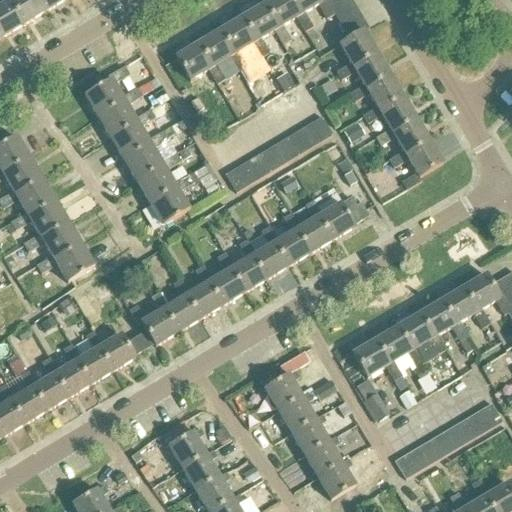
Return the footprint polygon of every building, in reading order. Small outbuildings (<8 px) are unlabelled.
[(34,0),(17,0),(12,3),(9,0),(0,0),(0,2),(4,8),(8,6),(23,30),(45,17),(34,0)] [(64,0),(34,0),(45,17),(67,3),(64,0)] [(277,33),(281,30),(290,45),(303,37),(312,32),(303,17),(299,20),(287,0),(279,0),(263,10),(277,33)] [(333,19),(327,9),(324,5),(321,6),(318,1),(317,0),(287,0),(299,20),(303,17),(316,9),(325,24),(333,19)] [(327,9),(341,0),(320,0),(318,1),(321,6),(324,5),(327,9)] [(333,19),(352,6),(348,0),(341,0),(327,9),(333,19)] [(8,6),(4,8),(0,10),(0,41),(1,43),(23,30),(8,6)] [(338,27),(357,15),(352,6),(333,19),(338,27)] [(290,45),(281,30),(277,33),(263,10),(242,23),(255,46),(259,44),(273,35),(282,50),(290,45)] [(343,35),(363,24),(357,15),(338,27),(343,35)] [(220,36),(233,59),(237,57),(246,71),(247,72),(257,66),(257,65),(259,63),(267,58),(259,44),(255,46),(242,23),(220,36)] [(348,44),(362,36),(368,33),(363,24),(343,35),(348,44)] [(246,71),(237,57),(233,59),(220,36),(198,49),(212,72),(215,70),(228,62),(237,76),(246,71)] [(375,59),(362,36),(348,44),(338,50),(349,69),(336,77),(340,85),(354,77),(352,73),(375,59)] [(305,61),(316,55),(309,44),(299,51),(305,61)] [(224,84),(215,70),(212,72),(198,49),(175,63),(188,86),(207,75),(216,89),(224,84)] [(389,81),(375,59),(352,73),(354,77),(363,91),(349,99),(354,107),(367,99),(365,95),(389,81)] [(84,101),(97,123),(124,108),(121,103),(113,89),(128,80),(123,72),(107,81),(110,86),(84,101)] [(286,78),(277,84),(283,95),(293,90),(286,78)] [(402,103),(389,81),(365,95),(367,99),(376,113),(362,121),(367,129),(381,121),(378,117),(402,103)] [(143,90),(136,94),(140,100),(147,96),(143,90)] [(136,94),(121,103),(124,108),(97,123),(110,145),(137,129),(134,125),(125,110),(141,101),(136,94)] [(269,95),(255,103),(261,113),(275,105),(269,95)] [(196,102),(189,107),(195,116),(202,112),(196,102)] [(415,125),(402,103),(378,117),(381,121),(389,134),(375,143),(380,151),(394,143),(392,139),(415,125)] [(149,115),(134,125),(137,129),(110,145),(123,166),(149,151),(147,147),(138,132),(154,123),(149,115)] [(320,122),(312,127),(323,146),(332,141),(320,122)] [(428,147),(415,125),(392,139),(394,143),(402,157),(388,165),(393,173),(407,165),(405,161),(428,147)] [(182,126),(171,132),(175,138),(185,132),(182,126)] [(358,126),(350,130),(354,137),(362,132),(358,126)] [(323,146),(312,127),(303,133),(314,151),(323,146)] [(314,151),(303,133),(294,138),(305,157),(314,151)] [(162,137),(147,147),(149,151),(123,166),(136,188),(162,172),(159,167),(151,154),(167,145),(162,137)] [(305,157),(294,138),(286,143),(297,162),(305,157)] [(0,176),(2,180),(28,164),(15,142),(0,150),(0,176)] [(297,162),(286,143),(277,148),(288,167),(297,162)] [(442,169),(428,147),(405,161),(407,165),(415,179),(402,187),(407,195),(421,187),(418,183),(442,169)] [(288,167),(277,148),(268,153),(279,172),(288,167)] [(183,165),(191,160),(186,153),(179,158),(183,165)] [(279,172),(268,153),(259,159),(270,177),(279,172)] [(175,158),(159,167),(162,172),(136,188),(149,209),(175,194),(173,190),(164,175),(179,166),(175,158)] [(270,177),(259,159),(251,164),(262,183),(270,177)] [(41,186),(28,164),(2,180),(0,176),(0,185),(4,183),(12,197),(14,201),(41,186)] [(262,183),(251,164),(242,169),(253,188),(262,183)] [(253,188),(242,169),(233,174),(244,193),(253,188)] [(244,193),(233,174),(224,179),(236,198),(244,193)] [(346,195),(357,189),(349,176),(339,182),(346,195)] [(177,197),(193,188),(188,180),(173,190),(175,194),(149,209),(162,231),(188,216),(177,197)] [(285,198),(297,191),(291,181),(279,188),(285,198)] [(209,200),(220,193),(214,182),(202,189),(209,200)] [(54,207),(41,186),(14,201),(12,197),(0,203),(0,212),(1,214),(16,205),(25,219),(27,223),(54,207)] [(351,231),(366,222),(359,209),(355,212),(349,203),(321,221),(312,206),(304,211),(312,225),(316,223),(330,246),(352,233),(351,231)] [(66,229),(54,207),(27,223),(25,219),(9,228),(10,229),(14,235),(29,226),(37,240),(40,244),(66,229)] [(316,223),(312,225),(299,233),(290,219),(282,224),(290,238),(294,236),(308,259),(330,246),(316,223)] [(9,238),(14,235),(10,229),(5,231),(9,238)] [(53,266),(79,250),(66,229),(40,244),(37,240),(22,249),(26,257),(42,247),(50,261),(53,266)] [(294,236),(290,238),(276,246),(268,233),(260,237),(268,251),(272,249),(286,273),(308,259),(294,236)] [(234,242),(239,250),(245,246),(240,237),(236,239),(237,240),(234,242)] [(272,249),(268,251),(254,259),(246,246),(245,246),(239,250),(238,250),(246,264),(250,262),(264,286),(286,273),(272,249)] [(92,272),(79,250),(53,266),(50,261),(35,271),(36,273),(40,279),(55,270),(66,288),(92,272)] [(250,262),(246,264),(233,273),(224,259),(216,264),(224,277),(228,275),(242,299),(264,286),(250,262)] [(228,275),(224,277),(211,285),(202,271),(194,276),(202,291),(206,288),(220,312),(242,299),(228,275)] [(43,285),(40,279),(36,273),(20,282),(27,294),(43,285)] [(498,300),(511,291),(511,277),(492,290),(498,300)] [(503,320),(506,318),(511,315),(507,308),(503,301),(499,303),(498,300),(492,290),(485,279),(463,292),(477,317),(481,314),(495,306),(503,320)] [(206,288),(202,291),(188,299),(180,285),(172,290),(180,304),(184,301),(199,325),(220,312),(206,288)] [(104,286),(94,292),(100,302),(110,296),(104,286)] [(507,308),(511,305),(511,291),(498,300),(499,303),(503,301),(507,308)] [(489,328),(481,314),(477,317),(463,292),(440,306),(455,330),(459,327),(472,319),(481,333),(489,328)] [(84,322),(96,315),(86,297),(74,304),(84,322)] [(184,301),(180,304),(166,312),(158,298),(150,303),(158,317),(162,315),(177,338),(199,325),(184,301)] [(467,341),(459,327),(455,330),(440,306),(418,319),(433,343),(436,340),(450,332),(459,346),(467,341)] [(162,315),(158,317),(145,325),(136,311),(128,316),(137,330),(140,328),(154,352),(177,338),(162,315)] [(445,354),(436,340),(433,343),(418,319),(396,332),(410,356),(414,353),(428,345),(436,359),(445,354)] [(44,336),(55,329),(51,322),(40,329),(44,336)] [(21,345),(31,338),(26,330),(16,337),(21,345)] [(423,367),(414,353),(410,356),(396,332),(374,345),(388,369),(392,366),(406,358),(415,372),(421,368),(423,367)] [(131,361),(146,352),(139,341),(124,350),(119,340),(101,351),(93,337),(84,342),(93,356),(96,354),(110,377),(132,364),(131,361)] [(467,341),(459,346),(466,358),(474,353),(467,341)] [(400,380),(392,366),(388,369),(374,345),(351,358),(365,382),(384,371),(392,385),(400,380)] [(96,354),(93,356),(79,364),(71,350),(62,355),(70,369),(74,367),(88,390),(110,377),(96,354)] [(279,378),(304,368),(299,358),(275,368),(279,378)] [(74,367),(70,369),(57,377),(48,363),(40,368),(48,382),(52,380),(66,403),(88,390),(74,367)] [(426,376),(421,368),(415,372),(413,373),(417,381),(426,376)] [(19,381),(25,377),(21,370),(11,376),(14,380),(17,378),(19,381)] [(448,390),(458,384),(452,373),(441,379),(448,390)] [(52,380),(48,382),(35,390),(27,376),(25,377),(19,381),(27,395),(30,393),(44,416),(66,403),(52,380)] [(263,395),(277,417),(301,403),(291,387),(298,383),(294,377),(263,395)] [(30,393),(27,395),(13,403),(4,390),(0,392),(0,399),(5,408),(8,406),(22,430),(44,416),(30,393)] [(315,405),(326,399),(321,390),(310,397),(315,405)] [(406,413),(415,407),(408,396),(399,401),(406,413)] [(365,405),(377,426),(389,419),(377,398),(365,405)] [(307,399),(301,403),(277,417),(290,439),(314,425),(304,409),(311,405),(307,399)] [(8,406),(5,408),(0,410),(0,441),(0,443),(22,430),(8,406)] [(490,409),(481,414),(492,433),(501,427),(490,409)] [(492,433),(481,414),(472,419),(484,438),(492,433)] [(484,438),(472,419),(464,424),(475,443),(484,438)] [(320,421),(314,425),(290,439),(303,461),(327,447),(317,431),(324,427),(320,421)] [(475,443),(464,424),(455,430),(466,448),(475,443)] [(466,448),(455,430),(446,435),(457,453),(466,448)] [(167,452),(181,475),(205,460),(195,444),(202,440),(198,434),(167,452)] [(222,447),(230,442),(225,434),(217,439),(222,447)] [(457,453),(446,435),(437,440),(448,459),(457,453)] [(448,459),(437,440),(429,445),(440,464),(448,459)] [(333,443),(327,447),(303,461),(316,483),(340,469),(331,453),(337,449),(333,443)] [(440,464),(429,445),(420,451),(431,469),(440,464)] [(431,469),(420,451),(411,456),(422,474),(431,469)] [(234,470),(246,463),(241,454),(229,461),(234,470)] [(138,456),(130,461),(134,468),(142,463),(138,456)] [(211,456),(205,460),(181,475),(194,496),(218,482),(208,466),(215,462),(211,456)] [(422,474),(411,456),(402,461),(413,480),(422,474)] [(413,480),(402,461),(394,466),(405,485),(413,480)] [(344,475),(351,471),(347,465),(340,469),(316,483),(329,505),(353,491),(344,475)] [(259,481),(253,472),(246,476),(252,486),(259,481)] [(224,478),(218,482),(194,496),(203,511),(217,511),(231,504),(222,488),(228,484),(224,478)] [(118,489),(126,484),(124,479),(115,484),(118,489)] [(147,486),(150,492),(156,488),(153,482),(147,486)] [(449,503),(457,499),(448,484),(440,489),(449,503)] [(488,511),(511,511),(511,496),(511,498),(506,489),(488,500),(479,485),(471,490),(479,505),(483,503),(488,511)] [(71,509),(73,511),(106,511),(100,501),(107,497),(103,490),(71,509)] [(408,503),(403,495),(397,498),(402,506),(408,503)] [(419,504),(423,511),(433,511),(434,511),(427,499),(419,504)] [(488,511),(483,503),(479,505),(466,511),(464,511),(457,499),(449,503),(448,504),(453,511),(488,511)] [(238,500),(231,504),(217,511),(235,511),(235,510),(242,506),(238,500)]
